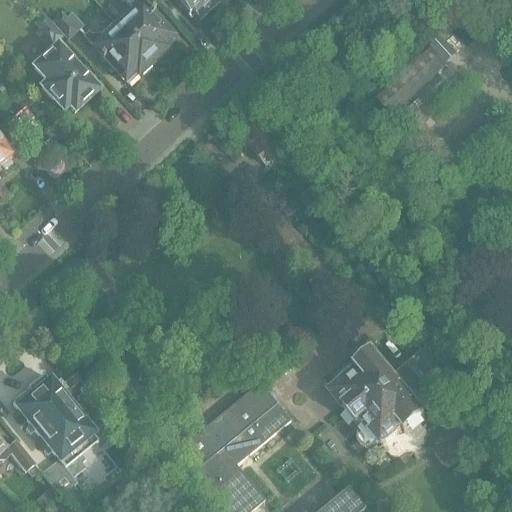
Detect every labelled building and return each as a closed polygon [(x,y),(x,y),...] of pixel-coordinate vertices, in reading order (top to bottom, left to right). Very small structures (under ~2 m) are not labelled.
[(119,0),(130,12),(115,26),(114,26),(118,30),(152,68),(162,58),(160,56),(163,53),(160,49),(169,40),(170,40),(161,30),(165,26),(154,16),(152,18),(151,17),(153,15),(149,11),(146,13),(143,10),(134,0),(119,0)] [(172,0),(191,20),(195,16),(200,22),(220,3),(217,0),(172,0)] [(73,17),(68,22),(63,17),(54,24),(71,42),(84,30),(73,17)] [(42,18),(33,26),(40,32),(35,36),(48,50),(52,46),(53,47),(62,39),(42,18)] [(152,68),(118,30),(114,26),(106,34),(105,32),(98,39),(90,38),(87,34),(81,40),(89,49),(88,50),(123,89),(125,88),(126,89),(134,82),(135,83),(152,68)] [(441,37),(429,49),(445,65),(457,54),(441,37)] [(57,49),(33,71),(46,86),(41,91),(62,115),(68,109),(74,115),(97,94),(57,49)] [(278,170),(291,160),(262,124),(259,126),(256,125),(250,130),(250,134),(244,138),(268,168),(273,164),(278,170)] [(0,169),(2,172),(11,164),(7,160),(9,158),(0,146),(0,169)] [(306,210),(320,199),(311,188),(298,199),(306,210)] [(430,386),(452,367),(434,345),(395,377),(371,349),(370,351),(368,351),(366,352),(364,353),(362,354),(361,355),(359,356),(358,358),(357,359),(356,361),(355,363),(354,364),(361,372),(333,395),(366,434),(362,437),(361,442),(368,451),(373,452),(384,443),(387,447),(408,431),(410,433),(430,417),(424,410),(439,397),(430,386)] [(68,392),(80,383),(75,377),(63,386),(60,382),(53,388),(44,377),(28,391),(29,392),(12,406),(58,463),(42,476),(72,511),(82,511),(87,509),(72,490),(77,486),(72,480),(84,469),(80,464),(83,462),(80,459),(96,446),(92,441),(94,440),(64,402),(71,396),(68,392)] [(175,459),(219,511),(258,511),(267,505),(242,475),(238,470),(251,459),(293,423),(294,423),(263,386),(220,422),(202,437),(186,450),(175,459)] [(459,413),(470,404),(458,388),(446,397),(459,413)] [(480,444),(493,434),(473,409),(460,419),(480,444)] [(12,457),(28,477),(37,470),(17,445),(8,452),(3,453),(0,450),(0,465),(5,464),(12,457)] [(362,511),(364,511),(348,493),(326,511),(362,511)]
